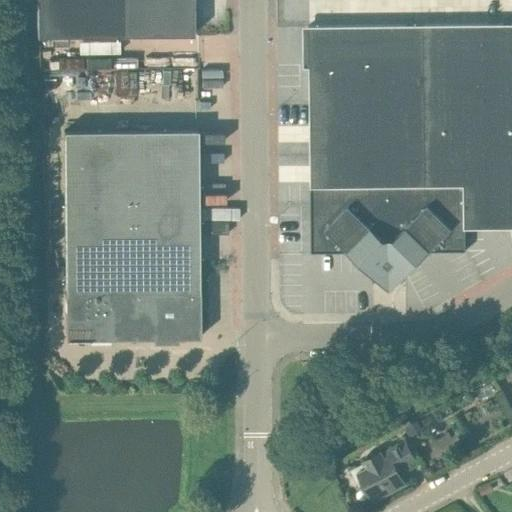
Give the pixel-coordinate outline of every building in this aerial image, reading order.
[(194,35),(194,10),(193,0),(36,0),(37,36),(194,35)] [(511,22),(309,25),(309,65),(311,187),(311,252),(348,252),(371,274),(388,257),(406,274),(429,251),(466,250),(466,228),(509,227),(509,205),(511,205),(511,22)] [(199,292),(198,129),(64,130),(65,293),(65,338),(153,338),(153,341),(178,341),(178,337),(200,337),(200,292),(199,292)] [(47,266),(46,266),(47,278),(64,278),(63,266),(47,266)] [(411,422),(404,426),(410,436),(422,429),(417,419),(411,422)] [(358,485),(363,482),(373,501),(405,484),(398,469),(416,459),(405,439),(381,452),(380,449),(362,459),(363,461),(349,468),(358,485)] [(490,483),(479,489),(482,496),(493,489),(490,483)]
